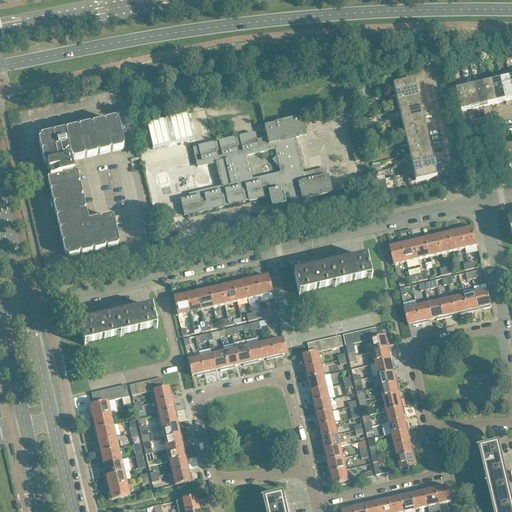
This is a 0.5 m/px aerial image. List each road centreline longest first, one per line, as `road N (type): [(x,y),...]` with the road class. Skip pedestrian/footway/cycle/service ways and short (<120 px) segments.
road 1 (primary): [(0,66),(255,22),(511,10)]
road 2 (unknown): [(45,221),(55,262),(143,254),(117,120),(112,114),(26,138)]
road 3 (residential): [(308,473),(284,377),(193,399),(212,478)]
road 4 (residential): [(461,206),(271,250)]
road 5 (residential): [(430,435),(412,349),(504,325)]
road 6 (residential): [(156,276),(176,363),(90,383)]
road 7 (residential): [(371,322),(303,337),(289,329),(271,250)]
road 8 (primary): [(164,0),(0,30)]
road 9 (residential): [(318,510),(430,484),(437,466),(430,435)]
road 10 (residential): [(25,307),(156,276)]
